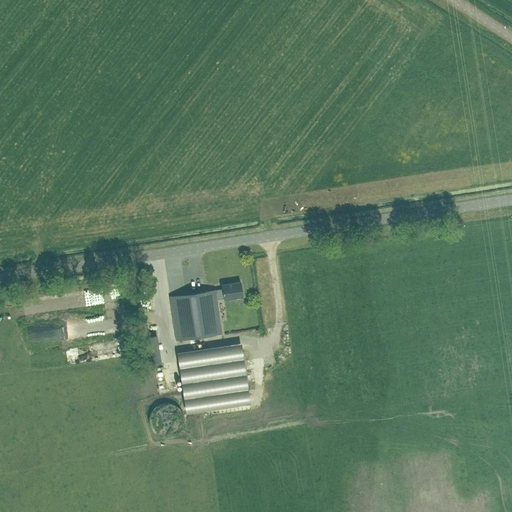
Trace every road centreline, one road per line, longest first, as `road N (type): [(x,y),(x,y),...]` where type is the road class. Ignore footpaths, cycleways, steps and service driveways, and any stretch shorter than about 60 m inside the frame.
road 1 (unclassified): [(511,198),(0,277)]
road 2 (unknown): [(159,252),(170,342),(260,338),(274,316),(266,236)]
